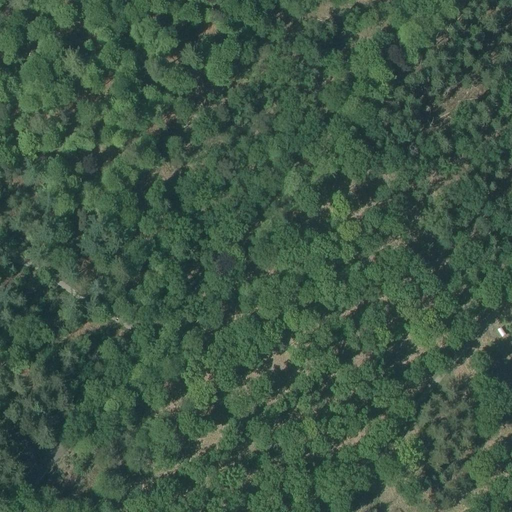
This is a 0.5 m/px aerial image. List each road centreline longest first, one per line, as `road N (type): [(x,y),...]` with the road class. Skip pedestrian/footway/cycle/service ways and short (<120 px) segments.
road 1 (unclassified): [(50,465),(425,0)]
road 2 (unknown): [(0,118),(215,263),(258,281),(331,284),(394,323),(477,318),(511,354)]
road 3 (track): [(315,138),(383,165),(487,322)]
